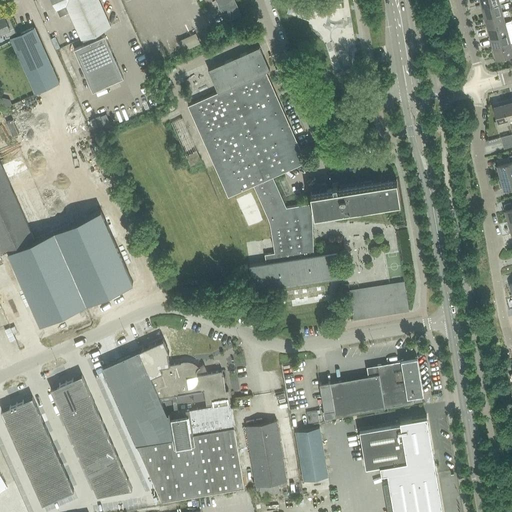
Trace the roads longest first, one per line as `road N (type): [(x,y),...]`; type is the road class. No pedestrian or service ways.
road 1 (unclassified): [(0,377),(161,308),(285,347),(452,321)]
road 2 (residential): [(511,346),(474,155),(478,85)]
road 3 (unknown): [(73,344),(140,480),(129,497),(94,509)]
road 4 (tertiary): [(483,511),(452,321)]
road 5 (unknown): [(94,509),(30,363)]
road 6 (tertiary): [(452,321),(427,179)]
road 7 (unclassified): [(306,113),(255,0)]
